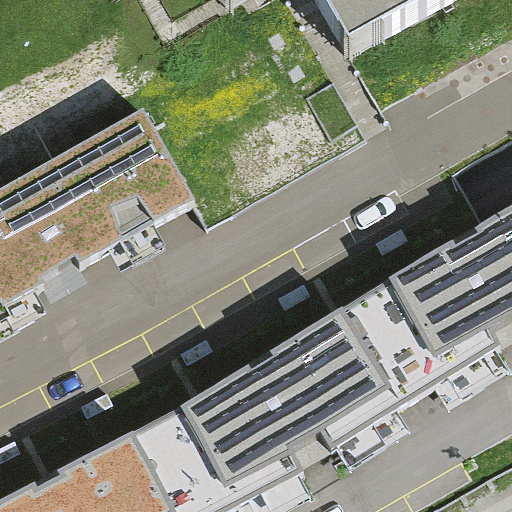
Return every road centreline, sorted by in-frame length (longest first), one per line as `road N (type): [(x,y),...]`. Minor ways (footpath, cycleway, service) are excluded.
road 1 (residential): [(0,369),(511,97)]
road 2 (residential): [(511,414),(334,511)]
